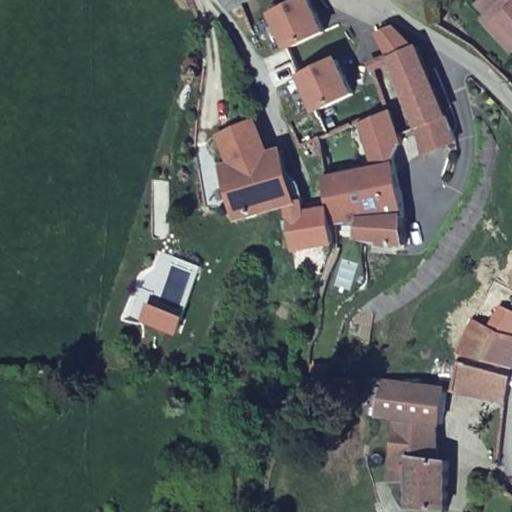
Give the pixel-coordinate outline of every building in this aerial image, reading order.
[(478,0),(475,3),(487,16),(495,9),(487,0),(478,0)] [(511,51),(511,50),(511,0),(487,0),(495,9),(487,16),(484,19),(511,51)] [(390,58),(415,47),(396,27),(381,33),(390,58)] [(429,69),(419,46),(415,47),(390,58),(416,127),(447,115),(429,69)] [(368,118),(391,109),(371,53),(279,92),(300,147),(368,118)] [(391,109),(368,118),(377,148),(393,157),(401,140),(391,109)] [(457,139),(447,115),(416,127),(426,152),(457,139)] [(247,159),(271,152),(257,118),(220,134),(232,165),(237,163),(242,179),(227,183),(235,210),(245,215),(262,210),(247,159)] [(247,159),(262,210),(290,202),(304,197),(303,191),(286,148),(271,152),(247,159)] [(409,242),(396,168),(395,165),(327,177),(331,205),(333,221),(359,219),(360,234),(380,240),(381,244),(409,242)] [(304,197),(290,202),(296,248),(336,242),(333,221),(331,205),(308,209),(304,197)] [(459,352),(511,364),(511,311),(503,308),(493,329),(474,321),(459,352)] [(511,374),(455,360),(450,385),(506,400),(511,374)] [(384,377),(366,377),(362,397),(367,413),(377,414),(384,380),(384,377)] [(384,380),(377,414),(395,416),(435,421),(441,422),(444,388),(384,380)] [(395,416),(391,455),(433,458),(435,421),(395,416)] [(433,458),(391,455),(388,477),(411,480),(409,507),(446,509),(447,460),(433,458)]
